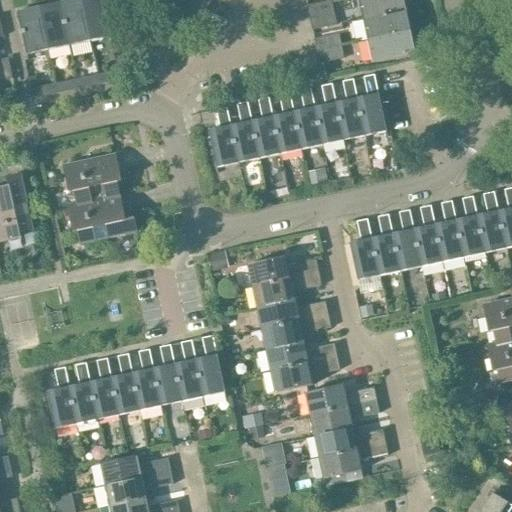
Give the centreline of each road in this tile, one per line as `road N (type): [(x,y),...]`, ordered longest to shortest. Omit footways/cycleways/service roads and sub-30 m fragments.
road 1 (residential): [(414,511),(389,357),(354,339),(326,207)]
road 2 (residential): [(326,207),(432,185),(487,114)]
road 3 (residential): [(0,139),(156,111)]
road 4 (residential): [(197,229),(212,233),(326,207)]
road 5 (residential): [(156,111),(168,119),(197,229)]
